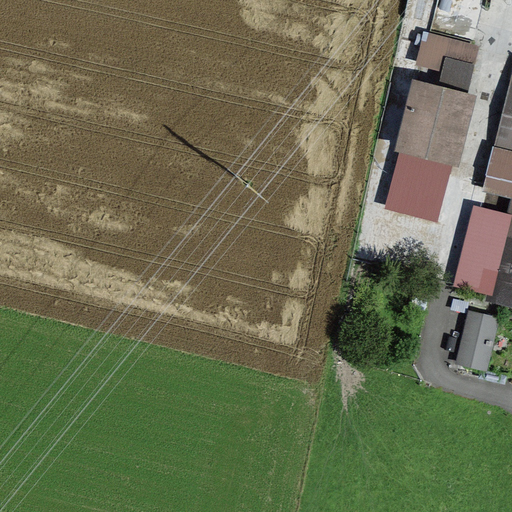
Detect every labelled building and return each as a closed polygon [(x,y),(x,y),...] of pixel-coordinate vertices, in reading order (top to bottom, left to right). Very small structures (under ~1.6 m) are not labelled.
[(511,82),(495,151),(511,155),(511,82)] [(460,96),(417,85),(401,147),(445,158),(460,96)] [(511,218),(493,293),(511,297),(511,218)] [(496,320),(470,314),(459,362),(485,368),(496,320)] [(507,376),(485,371),(483,379),(505,384),(507,376)]
